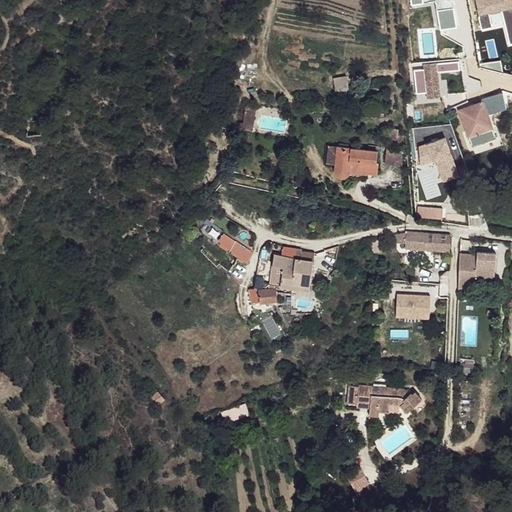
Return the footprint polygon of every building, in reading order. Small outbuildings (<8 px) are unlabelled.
[(415,22),(416,31),(433,22),(429,15),(415,22)] [(416,31),(419,62),(434,61),(440,60),(436,21),(433,22),(416,31)] [(419,62),(423,98),(438,96),(434,61),(419,62)] [(487,100),(489,109),(506,103),(504,93),(486,98),(487,100)] [(460,111),(473,147),(487,142),(483,132),(493,129),(486,110),(489,109),(487,100),(483,101),(483,103),(460,111)] [(406,105),(408,119),(426,118),(424,104),(406,105)] [(388,129),(386,140),(397,142),(399,131),(388,129)] [(327,164),(336,165),(338,148),(337,148),(336,148),(335,148),(334,148),(333,148),(333,149),(332,149),(331,149),(331,150),(330,151),(329,152),(329,153),(328,154),(327,164)] [(336,165),(335,171),(335,172),(336,174),(336,175),(337,177),(340,178),(341,178),(344,178),(345,177),(346,177),(347,176),(348,175),(348,173),(349,168),(365,170),(364,172),(377,173),(379,164),(376,163),(378,153),(338,148),(336,165)] [(414,210),(415,219),(442,220),(442,210),(424,210),(414,210)] [(403,231),(396,232),(397,241),(405,240),(403,231)] [(405,233),(405,251),(449,253),(449,237),(405,233)] [(284,249),(283,257),(312,262),(314,254),(284,249)] [(477,255),(460,254),(458,288),(471,289),(475,285),(475,276),(494,277),(495,253),(477,252),(477,255)] [(275,256),(273,267),(282,269),(280,287),(309,291),(310,285),(311,271),(312,262),(283,257),(275,256)] [(273,267),(270,285),(279,287),(282,269),(273,267)] [(249,291),(252,304),(261,303),(261,289),(260,289),(249,291)] [(276,289),(261,289),(261,303),(277,303),(276,289)] [(456,363),(455,371),(468,371),(469,363),(456,363)] [(359,378),(355,400),(369,402),(369,400),(377,401),(377,404),(387,405),(389,398),(393,398),(395,398),(401,408),(418,397),(413,388),(409,390),(404,386),(392,382),(359,378)] [(159,395),(151,400),(158,408),(165,402),(159,395)] [(369,402),(367,410),(391,413),(393,398),(389,398),(387,405),(377,404),(377,401),(369,400),(369,402)] [(354,490),(369,483),(359,464),(345,472),(354,490)]
